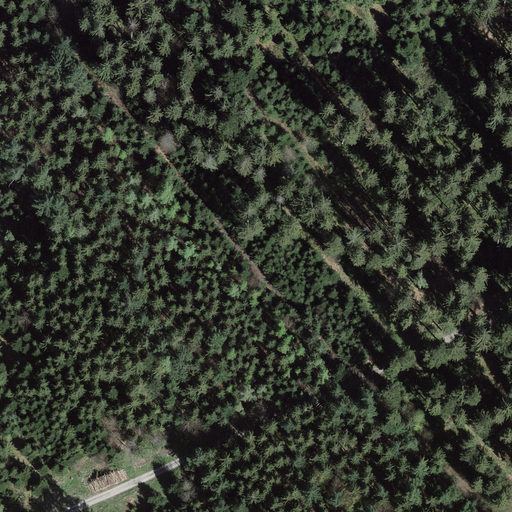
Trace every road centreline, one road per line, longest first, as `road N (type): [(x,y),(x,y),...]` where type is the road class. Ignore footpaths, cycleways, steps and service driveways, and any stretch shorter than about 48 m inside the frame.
road 1 (track): [(73,511),(511,307)]
road 2 (track): [(160,0),(455,333)]
